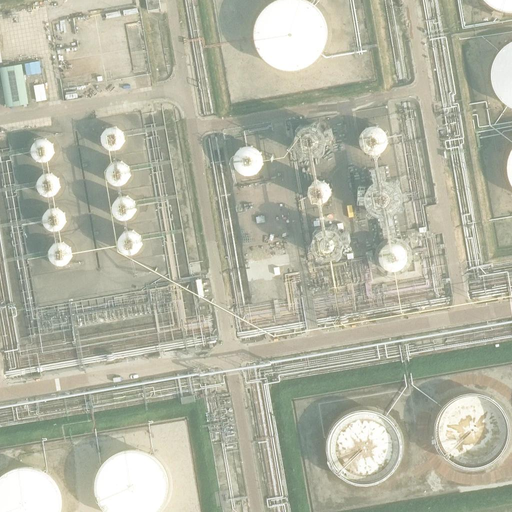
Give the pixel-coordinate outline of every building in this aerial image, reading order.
[(286,0),(274,5),(262,17),(258,26),(257,36),(258,47),(264,59),(274,67),(285,72),(303,72),(318,64),(327,53),(330,43),(331,30),(325,16),(314,5),(302,0),(286,0)] [(511,0),(485,0),(490,4),(496,7),(503,10),(506,10),(511,10),(511,0)] [(511,40),(511,41),(507,43),(501,47),(497,52),(495,55),(493,59),(490,66),(489,74),(489,78),(490,81),(492,88),(495,94),(500,100),(504,104),(511,108),(511,40)] [(0,71),(6,109),(29,105),(22,65),(0,68),(0,71)] [(45,84),(35,85),(37,101),(47,100),(45,84)] [(390,140),(389,137),(389,134),(387,132),(386,130),(384,128),(381,126),(379,125),(376,125),(374,125),(370,125),(368,126),(365,128),(362,131),(361,133),(360,136),(360,139),(360,142),(360,145),(361,147),(363,149),(365,151),(368,153),(370,154),(374,155),(376,155),(379,154),(382,153),(384,151),(387,149),(388,146),(389,143),(390,140)] [(322,138),(322,137),(322,135),(321,133),(319,130),(316,127),(312,126),(310,126),(307,127),(305,128),(303,130),(301,133),(300,137),(300,139),(301,142),(303,145),(305,146),(307,147),(311,148),(314,148),(315,147),(318,146),(320,144),(321,142),(322,139),(322,138)] [(128,137),(128,135),(127,133),(125,130),(122,129),(119,129),(116,130),(114,131),(112,134),(111,137),(112,140),(114,143),(115,144),(117,145),(119,145),(123,145),(124,144),(126,143),(128,140),(128,137)] [(56,148),(56,145),(54,142),(51,140),(48,140),(45,140),(42,142),(40,145),(39,147),(40,151),(42,154),(44,156),(47,156),(50,156),(53,154),(55,152),(56,148)] [(264,158),(263,155),(262,153),(261,150),(259,148),(257,146),(255,145),(252,144),(250,143),(247,144),(244,144),(241,146),(239,147),(237,150),(236,152),(235,154),(234,157),(234,160),(235,163),(236,165),(238,168),(240,170),(242,171),(244,172),(248,173),(251,173),(253,172),(256,171),(259,169),(261,167),(262,164),(263,161),(264,158)] [(135,170),(135,167),(133,164),(131,163),(130,162),(128,161),(125,162),(122,163),(120,166),(119,167),(119,170),(119,173),(121,176),(122,177),(124,178),(127,178),(130,178),(133,176),(135,173),(135,170)] [(63,184),(62,181),(61,178),(58,176),(55,176),(54,176),(51,176),(49,178),(47,180),(46,184),(47,187),(48,190),(51,191),(54,192),(57,192),(60,190),(62,188),(63,184)] [(332,190),(331,187),(331,185),(330,183),(328,181),(326,179),(324,178),(321,177),(319,177),(316,177),(313,178),(311,179),(309,181),(308,183),(306,185),(306,187),(305,190),(306,193),(306,195),(308,197),(309,199),(311,201),(313,202),(315,203),(318,203),(320,203),(323,202),(325,201),(327,200),(329,198),(330,195),(331,193),(332,190)] [(397,198),(397,195),(396,192),(395,190),(393,187),(390,185),(387,184),(385,184),(382,184),(379,184),(377,185),(375,187),(373,188),(371,190),(370,193),(369,196),(369,198),(370,201),(370,204),(372,206),(373,208),(375,209),(378,211),(382,212),(384,212),(387,211),(389,211),(391,209),(393,208),(395,206),(396,203),(397,201),(397,198)] [(140,205),(140,202),(138,199),(135,197),(132,197),(129,197),(126,199),(124,202),(123,205),(124,208),(126,211),(128,212),(131,213),(133,213),(135,213),(138,211),(140,208),(140,205)] [(69,218),(68,215),(67,212),(64,210),(61,210),(58,210),(55,212),(53,215),(52,217),(52,221),(54,224),(57,225),(60,226),(63,226),(66,224),(68,222),(69,218)] [(338,238),(338,235),(337,234),(336,232),(335,230),(332,227),(329,227),(327,226),(325,226),(322,227),(320,228),(318,229),(316,233),(315,235),(315,238),(315,240),(315,242),(317,244),(318,246),(321,248),(323,249),(326,250),(328,250),(330,249),(332,248),(334,247),(337,243),(338,241),(338,238)] [(145,242),(145,241),(145,239),(143,236),(141,234),(140,234),(137,233),(134,234),(132,234),(131,235),(129,238),(128,241),(129,244),(130,247),(133,249),(136,250),(140,249),(142,248),(144,245),(145,242)] [(408,256),(408,255),(407,253),(407,251),(406,248),(404,246),(402,244),(399,243),(396,241),(394,241),(391,241),(389,242),(385,244),(384,245),(382,247),(380,250),(380,252),(379,255),(379,258),(380,261),(382,263),(383,265),(385,267),(388,269),(392,270),(395,270),(398,269),(401,268),(403,266),(405,264),(406,262),(407,259),(408,256)] [(76,256),(76,253),(74,250),(72,248),(69,247),(67,247),(65,248),(62,249),(60,252),(59,255),(60,258),(62,261),(64,263),(67,264),(70,264),(73,262),(75,259),(76,256)] [(424,276),(421,262),(408,264),(411,278),(424,276)] [(509,428),(508,427),(508,420),(506,414),(504,410),(502,407),(497,401),(492,397),(486,394),(482,392),(477,391),(471,391),(467,391),(463,392),(457,394),(450,398),(445,403),(442,408),(438,414),(436,421),(436,428),(437,436),(439,442),(442,448),(445,452),(447,454),(453,458),(459,461),(466,463),(473,464),(478,463),(485,461),(488,460),(492,458),(498,453),(502,448),(505,442),(508,435),(509,428)] [(195,402),(194,396),(181,398),(182,404),(195,402)] [(334,468),(348,480),(371,483),(387,477),(399,464),(404,443),(398,424),(386,412),(369,406),(351,409),(337,418),(328,433),(327,451),(334,468)] [(101,507),(107,511),(157,511),(166,502),(171,482),(165,462),(153,451),(136,445),(118,447),(104,457),(95,471),(94,489),(101,507)] [(0,511),(61,511),(65,498),(59,479),(47,467),(30,461),(12,464),(0,471),(0,511)]
